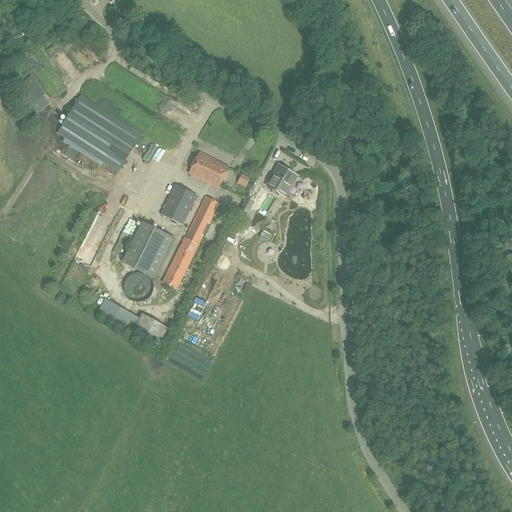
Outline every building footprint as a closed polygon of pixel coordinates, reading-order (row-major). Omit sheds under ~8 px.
[(141,136),(81,97),(45,153),(105,191),(141,136)] [(189,173),(218,188),(228,167),(199,153),(189,173)] [(266,186),(285,197),(297,176),(278,165),(266,186)] [(237,184),(246,188),(251,178),(242,174),(237,184)] [(196,196),(175,185),(160,215),(182,225),(196,196)] [(163,283),(176,290),(218,204),(206,198),(185,239),(185,238),(163,283)] [(254,202),(247,198),(238,216),(245,219),(254,202)] [(175,239),(143,223),(110,289),(143,305),(175,239)] [(271,235),(263,230),(259,237),(267,242),(271,235)]
